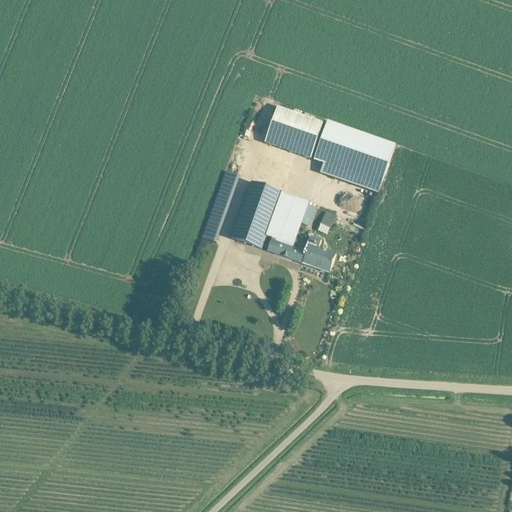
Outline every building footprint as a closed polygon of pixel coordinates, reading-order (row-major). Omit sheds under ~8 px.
[(265,144),(311,160),(324,124),(278,108),(265,144)] [(327,123),(314,161),(380,184),(394,146),(327,123)] [(235,163),(225,193),(237,197),(247,167),(235,163)] [(266,238),(281,193),(251,183),(231,240),(261,251),(266,238)] [(282,193),(266,238),(271,239),(268,254),(299,264),(303,255),(304,253),(303,252),(292,248),(302,225),(309,206),(310,203),(282,193)] [(309,227),(316,208),(309,206),(302,225),(309,227)] [(335,217),(326,213),(321,225),(329,229),(335,217)] [(304,253),(303,255),(300,264),(329,274),(336,255),(319,249),(322,241),(312,238),(308,252),(303,250),(303,252),(304,253)]
